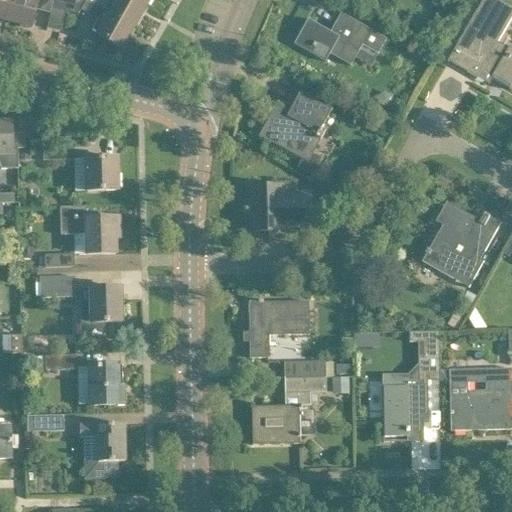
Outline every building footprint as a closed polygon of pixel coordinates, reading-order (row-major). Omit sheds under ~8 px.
[(0,0),(0,19),(7,22),(12,0),(0,0)] [(12,0),(7,22),(32,28),(38,2),(38,0),(12,0)] [(54,0),(52,9),(79,15),(81,12),(98,22),(92,33),(121,50),(134,28),(95,5),(87,0),(85,0),(54,0)] [(98,0),(95,5),(134,28),(146,6),(135,0),(98,0)] [(492,77),(510,88),(509,89),(511,91),(511,48),(509,47),(508,49),(498,43),(511,18),(511,6),(500,0),(482,0),(447,62),(477,79),(483,68),(493,74),(492,77)] [(371,31),(341,14),(330,33),(308,20),(294,45),(326,63),(330,55),(351,67),(362,47),(377,55),(386,40),(371,31)] [(263,139),(264,140),(303,161),(305,157),(310,160),(320,141),(325,133),(321,131),(332,111),(300,93),(290,113),(277,106),(268,122),(267,121),(264,128),(268,130),(263,139)] [(18,170),(18,150),(25,149),(24,134),(13,135),(13,122),(0,122),(0,168),(0,170),(18,170)] [(74,148),(43,149),(44,162),(73,161),(74,161),(74,148)] [(31,152),(20,152),(20,161),(31,161),(31,152)] [(117,159),(85,160),(85,161),(86,191),(86,192),(118,191),(117,159)] [(311,215),(312,215),(312,210),(310,210),(310,196),(276,197),(276,188),(251,188),(252,232),(272,232),(272,225),(283,224),(283,227),(311,226),(311,215)] [(0,194),(0,204),(14,204),(14,195),(0,194)] [(119,240),(119,219),(87,219),(87,206),(59,208),(60,235),(86,234),(87,256),(116,255),(116,240),(119,240)] [(425,254),(426,254),(422,262),(469,289),(484,263),(480,261),(501,224),(489,218),(490,217),(484,214),(478,226),(444,207),(435,222),(442,226),(429,251),(427,250),(425,254)] [(25,245),(21,249),(22,256),(25,260),(30,259),(34,256),(33,248),(30,245),(25,245)] [(45,256),(45,268),(74,267),(74,255),(45,256)] [(74,277),(39,278),(40,299),(74,297),(74,290),(74,277)] [(91,324),(81,324),(81,336),(106,335),(106,324),(122,323),(121,289),(91,289),(91,290),(91,324)] [(259,303),(249,303),(249,359),(270,359),(269,337),(309,337),(309,303),(263,303),(263,301),(259,301),(259,303)] [(417,358),(418,382),(381,382),(383,438),(407,437),(407,442),(423,442),(423,443),(424,443),(423,422),(423,409),(428,409),(428,380),(438,380),(438,332),(409,333),(409,342),(422,342),(422,359),(417,358)] [(352,335),(353,344),(371,343),(371,334),(352,335)] [(23,354),(23,336),(2,336),(3,354),(23,354)] [(22,355),(22,368),(42,367),(42,355),(22,355)] [(76,370),(76,356),(45,357),(45,371),(76,370)] [(284,363),(285,379),(326,379),(326,362),(284,363)] [(77,368),(77,405),(89,405),(89,407),(124,406),(123,388),(119,388),(118,367),(119,367),(119,366),(88,367),(88,368),(77,368)] [(467,371),(449,371),(450,398),(451,432),(471,432),(471,428),(477,428),(477,432),(511,430),(511,397),(511,370),(488,370),(488,392),(468,392),(467,371)] [(348,395),(348,377),(331,377),(332,395),(348,395)] [(326,379),(285,379),(285,407),(252,407),(252,446),(259,446),(300,445),(300,436),(316,436),(315,408),(319,408),(319,394),(326,394),(326,379)] [(38,433),(63,432),(63,416),(23,417),(24,450),(38,450),(38,433)] [(80,426),(80,439),(83,439),(83,463),(85,463),(85,479),(118,478),(118,466),(121,463),(125,463),(124,425),(80,426)] [(0,459),(13,459),(12,449),(12,428),(0,428),(0,459)]
